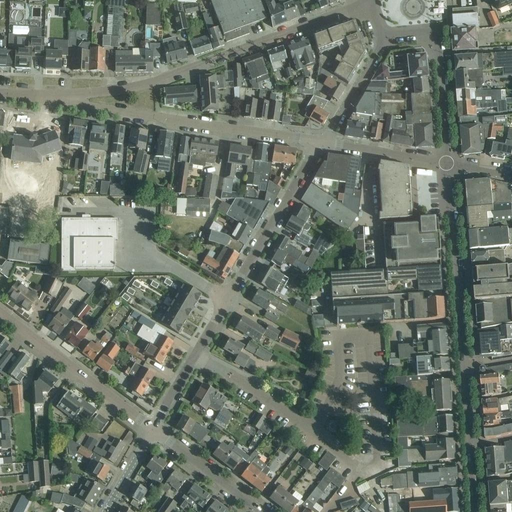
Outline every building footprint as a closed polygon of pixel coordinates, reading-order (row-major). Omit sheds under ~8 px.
[(110,36),(110,47),(119,47),(120,36),(112,36),(114,8),(125,9),(125,0),(124,0),(108,0),(106,36),(110,36)] [(211,0),(223,33),(226,43),(249,34),(246,26),(267,19),(259,0),(211,0)] [(272,27),(273,28),(287,22),(278,0),(277,0),(272,2),(272,1),(266,3),(269,10),(272,27)] [(278,0),(287,22),(299,17),(292,1),(287,3),(285,0),(278,0)] [(317,0),(321,8),(341,0),(317,0)] [(511,0),(488,0),(493,10),(496,11),(500,21),(511,16),(511,0)] [(159,26),(160,5),(146,5),(146,18),(153,18),(153,26),(159,26)] [(453,16),(454,30),(479,29),(478,18),(478,8),(453,10),(454,16),(453,16)] [(208,19),(205,9),(201,11),(202,15),(211,40),(214,49),(224,46),(221,36),(218,28),(214,29),(210,19),(208,19)] [(493,12),(487,15),(493,28),(499,25),(493,12)] [(184,13),(174,15),(177,31),(187,29),(184,13)] [(348,84),(366,54),(362,41),(364,40),(361,33),(359,34),(354,22),(351,20),(313,34),(320,58),(318,73),(329,79),(332,74),(348,84)] [(455,49),(455,51),(465,50),(478,49),(478,42),(476,42),(475,30),(479,29),(454,30),(453,31),(454,43),(453,45),(453,48),(455,49)] [(73,47),(73,61),(72,71),(89,71),(90,52),(90,43),(82,42),(78,47),(76,47),(77,31),(69,30),(68,41),(68,47),(73,47)] [(7,36),(0,35),(0,67),(1,68),(1,66),(11,66),(12,51),(7,51),(7,50),(6,50),(7,36)] [(161,40),(167,64),(187,59),(183,43),(177,44),(175,36),(161,40)] [(191,46),(194,56),(212,50),(209,41),(207,36),(190,42),(191,46)] [(44,38),(28,37),(28,49),(16,49),(15,68),(30,69),(31,56),(36,56),(36,57),(43,57),(44,45),(43,45),(44,38)] [(305,40),(303,38),(300,39),(300,41),(294,43),(293,42),(290,43),(290,44),(288,45),(296,71),(305,69),(314,65),(314,63),(315,63),(312,55),(307,39),(305,40)] [(68,56),(68,47),(68,41),(54,41),(54,52),(46,52),(46,70),(61,70),(61,56),(68,56)] [(152,72),(152,58),(160,58),(159,44),(150,44),(150,51),(145,51),(145,57),(145,66),(146,66),(146,72),(152,72)] [(274,73),(280,71),(280,69),(281,69),(279,62),(287,60),(283,47),(267,52),(270,62),(273,71),(274,73)] [(90,71),(104,72),(105,48),(91,48),(90,71)] [(115,52),(115,73),(146,72),(146,66),(145,66),(145,57),(132,57),(132,52),(118,52),(118,50),(116,50),(116,52),(115,52)] [(455,56),(456,71),(470,71),(470,72),(476,72),(476,70),(479,70),(483,69),(483,70),(511,67),(511,52),(482,54),(482,55),(478,55),(465,55),(455,56)] [(257,79),(258,89),(261,90),(261,82),(268,79),(263,63),(260,54),(251,57),(256,71),(257,79)] [(372,81),(382,81),(389,82),(417,78),(427,77),(427,75),(429,75),(427,57),(425,57),(425,55),(407,57),(409,72),(388,74),(388,69),(381,65),(372,81)] [(252,89),(258,89),(257,79),(256,71),(251,57),(242,61),(247,75),(252,89)] [(234,87),(239,88),(241,88),(240,65),(232,65),(234,87)] [(290,68),(284,70),(287,79),(293,77),(290,68)] [(470,71),(456,71),(455,73),(455,80),(457,80),(457,84),(459,85),(460,85),(461,90),(482,90),(482,85),(484,84),(483,77),(477,77),(476,72),(470,72),(470,71)] [(326,95),(337,102),(345,89),(335,82),(334,83),(329,79),(318,73),(317,81),(330,89),(326,95)] [(216,74),(199,74),(200,86),(201,102),(202,111),(219,110),(218,89),(227,89),(225,75),(217,75),(216,74)] [(410,81),(412,95),(429,96),(428,79),(418,80),(410,81)] [(371,83),(364,94),(389,95),(390,84),(381,83),(371,83)] [(296,94),(313,96),(314,96),(315,90),(315,88),(294,85),(296,94)] [(200,86),(163,89),(164,105),(201,102),(200,86)] [(501,90),(461,90),(462,102),(494,100),(494,96),(501,95),(501,90)] [(386,121),(382,142),(390,144),(416,149),(433,147),(429,96),(412,95),(412,96),(389,95),(364,94),(356,109),(356,113),(373,115),(383,116),(383,121),(386,121)] [(310,119),(322,126),(329,115),(322,111),(328,101),(318,98),(314,96),(313,96),(304,110),(307,112),(304,117),(309,120),(310,119)] [(244,117),(255,119),(258,101),(246,99),(244,117)] [(506,100),(462,102),(463,116),(477,115),(477,109),(497,107),(497,112),(508,111),(506,100)] [(255,119),(267,121),(270,102),(258,101),(255,119)] [(267,121),(279,122),(281,104),(270,102),(267,121)] [(371,123),(372,123),(373,115),(356,113),(356,114),(352,114),(347,123),(345,136),(362,139),(364,126),(370,127),(371,123)] [(379,121),(383,121),(383,116),(373,115),(372,123),(373,123),(370,139),(380,140),(382,125),(378,124),(379,121)] [(477,115),(463,116),(464,127),(489,125),(497,124),(507,125),(508,116),(477,118),(477,115)] [(70,120),(69,130),(68,134),(69,135),(69,134),(70,134),(68,145),(82,147),(84,136),(86,137),(86,132),(88,122),(70,120)] [(488,139),(488,140),(495,139),(497,131),(503,131),(504,125),(507,125),(497,124),(489,125),(488,139)] [(89,143),(90,143),(89,149),(109,152),(110,144),(111,134),(105,134),(106,127),(92,125),(91,135),(89,143)] [(464,127),(461,127),(462,131),(461,131),(463,155),(481,154),(481,145),(484,144),(485,138),(488,139),(489,125),(464,127)] [(125,127),(114,126),(110,154),(121,155),(125,127)] [(492,158),(504,160),(505,156),(511,158),(511,156),(511,129),(509,129),(506,144),(493,141),(490,155),(492,158)] [(132,131),(131,140),(130,148),(139,149),(135,166),(146,169),(149,156),(143,154),(144,150),(146,132),(132,131)] [(147,181),(151,182),(152,174),(153,174),(157,158),(159,158),(157,171),(168,172),(169,172),(171,159),(170,159),(173,143),(174,134),(158,131),(155,157),(151,156),(149,166),(148,169),(149,169),(149,173),(148,173),(147,181)] [(14,136),(13,146),(12,160),(41,163),(41,157),(60,150),(54,132),(37,138),(37,135),(30,134),(29,138),(27,138),(28,137),(16,136),(16,137),(14,136)] [(177,162),(182,163),(179,178),(177,194),(184,194),(186,179),(187,171),(188,171),(189,162),(186,162),(187,157),(190,157),(192,140),(186,139),(185,137),(183,137),(182,138),(181,138),(177,162)] [(192,139),(192,140),(190,157),(189,162),(188,171),(192,172),(193,165),(204,167),(204,164),(214,165),(214,160),(215,160),(218,142),(192,139)] [(259,183),(268,184),(269,181),(270,172),(272,163),(267,163),(269,146),(256,144),(255,150),(250,149),(248,166),(247,166),(246,175),(248,176),(246,185),(258,187),(259,183)] [(236,165),(247,166),(248,166),(250,149),(231,147),(228,162),(225,179),(233,180),(236,165)] [(272,162),(283,164),(285,148),(274,147),(272,162)] [(282,170),(290,174),(294,166),(297,150),(285,148),(283,164),(282,170)] [(81,154),(79,170),(85,171),(88,155),(81,154)] [(320,169),(311,184),(342,205),(348,171),(349,171),(351,158),(328,155),(325,170),(320,169)] [(360,159),(351,158),(349,171),(348,171),(342,205),(357,216),(358,216),(361,191),(354,190),(356,173),(358,173),(360,159)] [(379,172),(380,186),(409,184),(408,168),(408,167),(380,162),(379,167),(378,167),(377,172),(379,172)] [(206,176),(203,198),(214,200),(218,178),(206,176)] [(268,203),(269,203),(272,205),(281,189),(277,186),(281,179),(277,177),(273,183),(269,181),(268,184),(264,202),(268,203)] [(277,186),(281,189),(285,182),(281,179),(277,186)] [(488,179),(466,181),(468,208),(511,204),(511,205),(511,196),(511,184),(488,179)] [(317,212),(324,217),(346,232),(357,216),(342,205),(311,184),(301,201),(317,212)] [(380,186),(381,203),(410,201),(409,184),(380,186)] [(155,195),(167,197),(169,190),(156,187),(155,195)] [(196,188),(185,188),(185,196),(196,196),(196,188)] [(231,238),(244,246),(269,203),(244,199),(235,199),(226,215),(239,222),(231,238)] [(186,216),(191,216),(209,217),(210,201),(187,200),(186,216)] [(410,201),(381,203),(381,214),(379,214),(379,220),(412,218),(410,201)] [(292,216),(305,223),(309,215),(308,215),(311,210),(299,204),(292,216)] [(468,208),(470,230),(489,228),(489,222),(511,219),(511,205),(511,204),(468,208)] [(320,223),(324,217),(317,212),(313,218),(320,223)] [(308,231),(311,226),(305,223),(292,216),(285,228),(296,235),(294,238),(306,245),(309,240),(308,238),(302,235),(304,230),(306,231),(308,231)] [(62,219),(62,272),(74,272),(74,269),(114,269),(114,240),(117,240),(117,219),(62,219)] [(387,269),(387,270),(440,266),(438,224),(437,224),(436,220),(434,220),(434,219),(419,220),(419,221),(383,223),(386,269),(387,269)] [(470,231),(471,249),(481,248),(511,245),(511,229),(509,229),(508,227),(480,230),(470,231)] [(224,246),(239,255),(244,246),(231,238),(227,236),(211,231),(209,240),(224,246)] [(318,240),(324,244),(319,251),(323,253),(337,243),(323,233),(318,240)] [(281,235),(274,247),(298,261),(304,263),(307,257),(296,251),(290,248),(291,246),(289,245),(291,241),(290,240),(281,235)] [(356,240),(356,253),(364,252),(363,235),(357,235),(357,240),(356,240)] [(7,260),(47,265),(50,246),(10,240),(7,260)] [(220,263),(231,269),(239,255),(224,246),(216,261),(220,263)] [(274,264),(277,265),(280,267),(284,261),(292,265),(293,264),(295,265),(298,261),(274,247),(267,260),(274,264),(273,264),(274,264)] [(180,248),(177,253),(186,259),(189,254),(180,248)] [(472,253),(473,265),(489,263),(490,267),(506,266),(504,250),(472,253)] [(217,275),(225,279),(227,276),(231,269),(220,263),(216,261),(207,256),(203,262),(219,271),(217,275)] [(0,272),(9,279),(15,264),(7,262),(6,261),(1,267),(0,266),(0,272)] [(475,288),(476,297),(508,293),(511,292),(511,264),(509,265),(509,266),(473,269),(475,284),(478,284),(478,288),(475,288)] [(264,265),(259,272),(284,287),(289,279),(272,270),(264,265)] [(387,270),(330,273),(332,299),(425,293),(425,291),(442,290),(440,266),(387,270)] [(254,281),(267,288),(275,293),(276,291),(280,294),(284,287),(259,272),(254,281)] [(311,284),(323,284),(323,272),(311,272),(311,284)] [(296,283),(306,288),(305,276),(300,276),(296,283)] [(43,291),(54,296),(61,284),(49,278),(43,291)] [(17,283),(14,288),(8,296),(27,310),(36,298),(17,283)] [(183,284),(179,292),(197,303),(197,302),(201,296),(201,295),(183,284)] [(71,291),(66,288),(50,311),(55,315),(71,291)] [(277,308),(281,311),(285,314),(288,308),(284,306),(280,303),(273,299),(259,290),(252,302),(266,310),(270,304),(276,308),(277,308)] [(179,292),(174,300),(192,311),(197,303),(179,292)] [(481,323),(482,329),(511,322),(511,292),(508,293),(476,297),(476,301),(479,300),(480,305),(476,305),(478,324),(481,323)] [(332,299),(331,299),(331,306),(332,305),(333,315),(336,315),(336,325),(444,319),(442,298),(425,299),(425,293),(332,299)] [(124,294),(121,298),(126,302),(130,298),(124,294)] [(174,300),(169,308),(187,318),(188,318),(192,311),(174,300)] [(311,316),(310,307),(297,300),(294,306),(311,316)] [(90,308),(84,304),(75,315),(81,320),(90,308)] [(169,308),(165,315),(183,326),(187,318),(169,308)] [(60,313),(55,319),(48,327),(59,335),(73,316),(64,309),(61,314),(60,313)] [(131,316),(139,321),(138,322),(143,325),(151,330),(155,324),(134,311),(131,316)] [(264,317),(275,323),(278,318),(267,312),(264,317)] [(165,315),(160,323),(178,334),(179,333),(183,327),(182,327),(183,326),(165,315)] [(323,315),(312,315),(313,321),(313,327),(317,327),(320,327),(324,327),(324,321),(323,321),(323,315)] [(278,342),(295,350),(296,351),(302,338),(294,334),(285,330),(283,334),(280,333),(280,332),(268,326),(265,331),(257,326),(243,317),(236,329),(259,342),(264,334),(275,340),(275,339),(279,341),(278,342)] [(136,321),(132,318),(127,326),(131,329),(136,321)] [(78,325),(75,323),(70,329),(72,331),(65,340),(76,348),(88,332),(82,328),(82,326),(80,324),(78,325)] [(423,344),(397,346),(398,359),(416,358),(431,357),(448,355),(446,331),(445,324),(416,327),(416,333),(420,333),(421,341),(423,341),(423,344)] [(143,325),(137,335),(149,343),(167,354),(173,342),(165,337),(161,335),(156,332),(155,333),(151,330),(143,325)] [(492,354),(492,357),(497,356),(497,354),(511,352),(511,325),(501,326),(501,328),(488,329),(489,335),(481,335),(481,341),(483,341),(484,355),(492,354)] [(107,332),(101,340),(106,344),(112,336),(107,332)] [(0,337),(0,356),(4,352),(10,345),(0,337)] [(244,347),(238,343),(230,338),(223,349),(237,357),(234,362),(244,368),(249,359),(240,353),(244,347)] [(268,363),(273,355),(249,341),(244,349),(268,363)] [(91,342),(88,345),(82,353),(92,361),(99,353),(103,347),(97,342),(94,345),(91,342)] [(160,365),(167,354),(152,344),(149,343),(142,354),(160,365)] [(139,350),(129,344),(125,350),(135,357),(139,350)] [(0,373),(5,377),(6,372),(9,364),(7,363),(13,355),(8,351),(0,361),(0,368),(1,369),(0,370),(0,373)] [(6,372),(20,382),(24,376),(20,372),(29,359),(21,353),(15,361),(6,372)] [(103,354),(102,356),(96,364),(108,372),(115,362),(103,354)] [(417,376),(430,375),(432,375),(432,372),(449,371),(448,358),(431,360),(431,357),(416,358),(409,358),(409,364),(416,363),(417,376)] [(154,374),(146,369),(142,367),(135,363),(133,366),(131,370),(125,366),(123,370),(129,374),(133,377),(148,386),(154,374)] [(483,372),(484,372),(484,376),(511,371),(511,363),(486,368),(484,366),(482,367),(480,369),(481,371),(483,372)] [(308,368),(304,376),(310,378),(308,383),(314,386),(319,373),(308,368)] [(57,381),(45,371),(37,382),(37,383),(32,383),(34,405),(43,404),(42,393),(48,393),(57,381)] [(450,374),(391,378),(394,414),(420,412),(420,409),(430,409),(431,412),(453,410),(450,374)] [(482,386),(483,397),(490,396),(490,395),(501,394),(499,375),(490,376),(484,377),(481,377),(482,386)] [(133,377),(129,384),(132,385),(129,389),(133,392),(132,394),(138,397),(139,395),(141,397),(144,392),(146,392),(149,388),(148,386),(133,377)] [(203,384),(197,393),(233,415),(233,414),(223,408),(226,403),(227,400),(216,393),(217,392),(203,384)] [(20,386),(8,387),(9,392),(10,391),(10,394),(12,394),(14,414),(22,413),(20,386)] [(78,414),(88,423),(97,411),(80,398),(78,399),(68,391),(56,407),(73,420),(78,414)] [(208,407),(219,413),(215,420),(225,426),(233,415),(197,393),(192,402),(206,411),(208,407)] [(511,396),(511,397),(499,400),(483,401),(484,415),(499,414),(506,413),(511,411),(511,396)] [(499,414),(484,415),(485,425),(486,426),(496,425),(500,425),(500,419),(511,419),(511,411),(506,413),(499,414)] [(91,423),(101,431),(108,423),(98,414),(91,423)] [(252,425),(258,430),(266,418),(259,414),(252,425)] [(206,436),(209,432),(195,423),(183,416),(176,429),(187,435),(188,434),(200,444),(206,436)] [(453,433),(452,416),(437,416),(437,417),(396,419),(397,438),(423,436),(423,437),(436,436),(439,436),(439,434),(453,433)] [(485,429),(486,439),(495,438),(511,434),(511,424),(494,428),(485,429)] [(425,448),(405,449),(405,450),(406,462),(411,462),(445,460),(455,459),(453,439),(453,433),(439,434),(439,436),(436,436),(436,440),(436,445),(425,446),(425,448)] [(200,444),(211,452),(214,449),(207,443),(210,439),(206,436),(200,444)] [(96,447),(93,452),(114,464),(125,444),(115,438),(112,444),(107,441),(102,450),(96,447)] [(85,471),(94,477),(103,482),(110,470),(98,463),(101,459),(81,446),(74,443),(69,440),(67,442),(68,448),(68,454),(73,456),(76,451),(77,452),(77,453),(91,461),(88,465),(89,465),(85,471)] [(86,441),(83,447),(91,452),(94,446),(86,441)] [(511,441),(505,443),(505,447),(486,448),(488,477),(498,476),(505,475),(511,473),(511,441)] [(213,454),(212,455),(223,463),(235,447),(230,443),(227,447),(221,443),(213,454)] [(235,447),(223,463),(233,471),(235,469),(238,472),(249,458),(235,447)] [(241,477),(251,485),(266,465),(256,458),(259,454),(255,451),(238,472),(242,475),(241,477)] [(327,452),(318,464),(326,471),(336,459),(327,452)] [(149,488),(154,492),(168,473),(163,469),(167,464),(155,455),(146,467),(152,471),(147,478),(153,482),(149,488)] [(312,463),(305,458),(299,465),(306,470),(312,463)] [(38,462),(40,488),(50,487),(48,461),(38,462)] [(28,463),(29,475),(39,474),(38,462),(28,463)] [(393,485),(393,489),(399,489),(407,489),(419,488),(457,485),(456,475),(457,474),(457,472),(456,471),(455,466),(444,466),(444,464),(436,465),(428,465),(429,471),(406,473),(407,474),(392,475),(380,480),(381,486),(393,485)] [(263,490),(267,494),(272,487),(267,484),(270,481),(265,477),(270,470),(266,467),(267,465),(266,465),(251,485),(261,493),(263,490)] [(345,479),(331,468),(321,480),(328,486),(331,482),(339,488),(345,479)] [(175,470),(169,478),(166,482),(161,489),(166,493),(171,486),(177,491),(187,479),(175,470)] [(324,475),(318,470),(313,476),(320,481),(324,475)] [(29,475),(23,475),(24,483),(39,482),(39,474),(29,475)] [(102,488),(87,479),(87,481),(84,479),(74,498),(63,494),(63,495),(52,493),(51,502),(60,503),(60,502),(61,502),(72,505),(82,509),(86,503),(92,506),(102,488)] [(490,506),(507,504),(511,503),(511,480),(489,483),(490,506)] [(130,505),(140,511),(144,505),(147,500),(144,497),(147,491),(136,484),(129,496),(133,499),(130,505)] [(185,494),(178,504),(177,506),(183,510),(188,504),(193,507),(196,503),(203,508),(211,497),(194,484),(186,495),(185,494)] [(269,499),(279,507),(288,495),(278,487),(275,490),(272,487),(267,494),(271,497),(269,499)] [(316,488),(297,511),(320,511),(323,509),(315,502),(323,493),(316,488)] [(402,503),(402,511),(458,511),(457,488),(432,490),(433,498),(413,499),(413,503),(408,503),(402,503)] [(297,511),(303,504),(300,501),(302,497),(295,491),(291,497),(288,495),(279,507),(286,511),(297,511)] [(401,511),(399,494),(387,495),(389,511),(401,511)] [(178,504),(168,497),(158,511),(172,511),(177,506),(178,504)] [(340,504),(342,510),(359,505),(355,499),(340,504)] [(226,511),(222,508),(223,507),(216,501),(207,511),(203,511),(201,510),(199,511),(226,511)] [(359,507),(364,511),(365,511),(370,506),(364,501),(359,507)]
